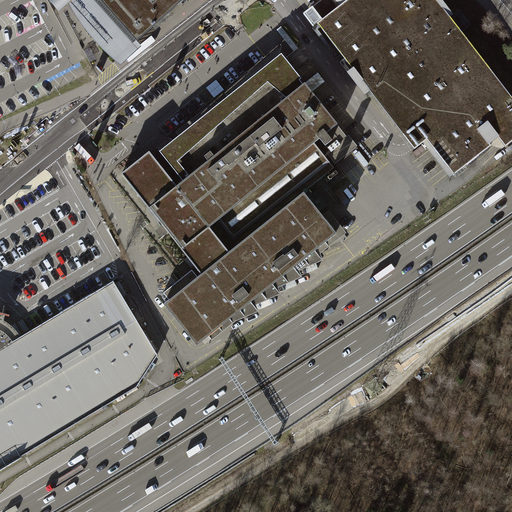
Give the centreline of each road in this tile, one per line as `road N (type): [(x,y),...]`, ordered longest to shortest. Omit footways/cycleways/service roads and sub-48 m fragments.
road 1 (motorway): [(511,191),(18,511)]
road 2 (motorway): [(94,511),(511,239)]
road 3 (track): [(187,511),(384,394),(511,289)]
road 4 (unclassified): [(0,187),(235,0)]
